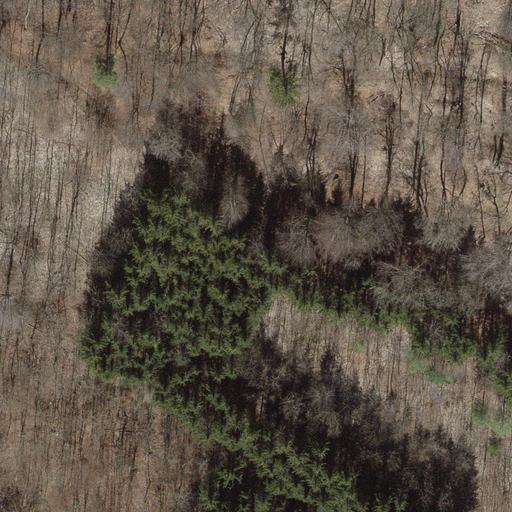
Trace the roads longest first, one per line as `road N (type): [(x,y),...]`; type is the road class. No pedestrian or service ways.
road 1 (track): [(0,40),(95,89),(209,172),(511,301)]
road 2 (track): [(511,93),(399,73),(138,53),(95,89)]
